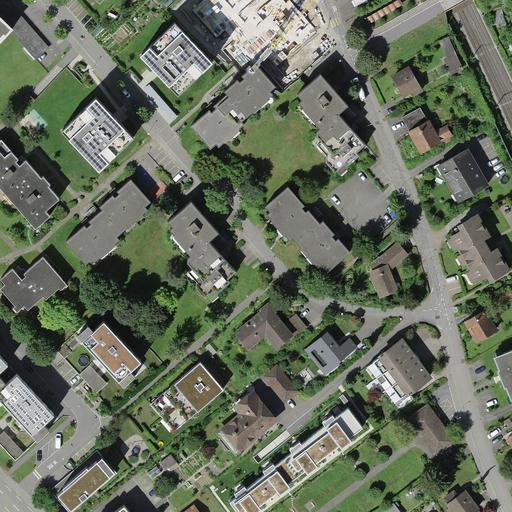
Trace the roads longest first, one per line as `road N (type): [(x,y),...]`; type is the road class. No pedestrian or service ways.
road 1 (residential): [(419,312),(363,312),(310,299),(49,0)]
road 2 (residential): [(445,306),(421,222),(352,56)]
road 3 (residential): [(511,511),(478,438),(445,306)]
road 4 (residential): [(282,426),(419,312)]
road 5 (residential): [(0,325),(92,422)]
